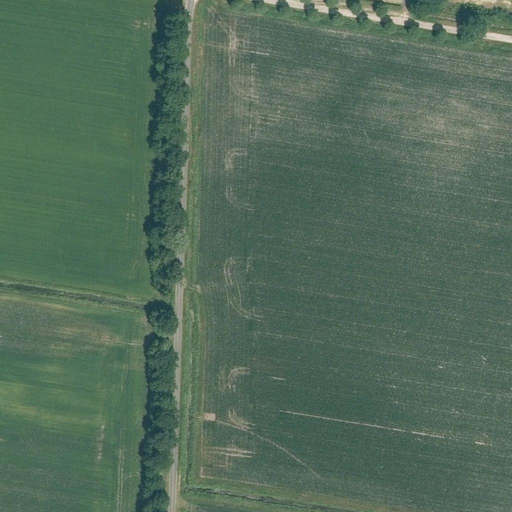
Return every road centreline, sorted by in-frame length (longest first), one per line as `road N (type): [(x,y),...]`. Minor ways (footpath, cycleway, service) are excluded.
road 1 (unclassified): [(192,0),(173,511)]
road 2 (track): [(511,39),(263,0)]
